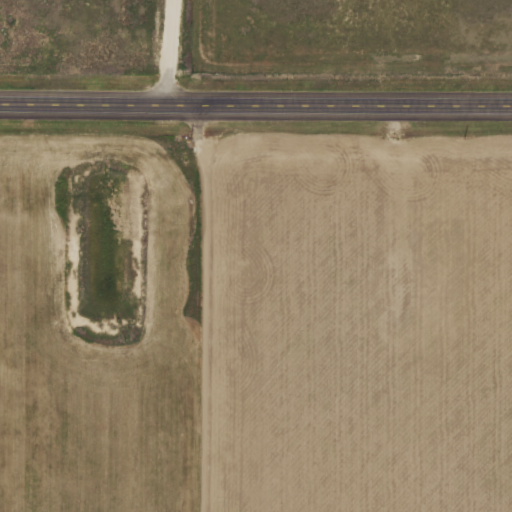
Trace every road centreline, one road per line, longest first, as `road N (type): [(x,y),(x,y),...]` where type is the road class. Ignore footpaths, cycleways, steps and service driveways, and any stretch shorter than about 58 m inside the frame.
road 1 (secondary): [(0,95),(511,98)]
road 2 (residential): [(224,511),(227,97)]
